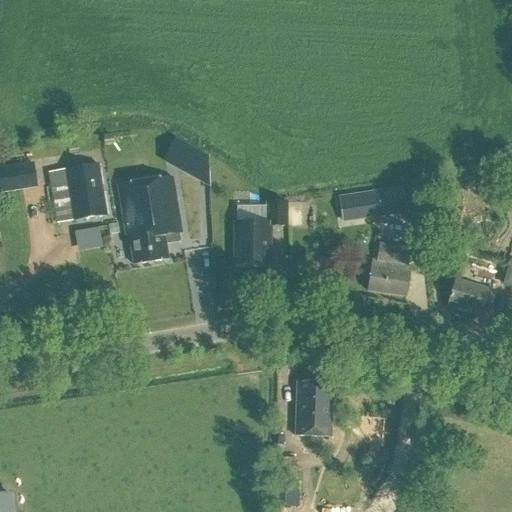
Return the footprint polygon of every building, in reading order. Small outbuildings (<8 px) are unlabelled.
[(184,176),(209,189),(208,158),(197,152),(184,176)] [(98,166),(64,171),(72,222),(106,217),(98,166)] [(22,171),(2,174),(5,194),(24,191),(22,171)] [(171,180),(118,189),(128,246),(131,245),(135,269),(167,263),(163,240),(181,237),(171,180)] [(384,191),(356,195),(360,221),(388,217),(384,191)] [(445,197),(447,211),(461,210),(460,196),(445,197)] [(442,198),(422,200),(425,238),(446,236),(442,198)] [(236,240),(233,243),(233,249),(236,252),(236,267),(267,267),(267,228),(286,228),(286,204),(266,204),(266,225),(236,225),(236,240)] [(410,253),(381,247),(377,266),(372,265),(365,295),(403,304),(409,279),(405,278),(410,253)] [(191,252),(171,255),(175,281),(195,278),(191,252)] [(494,297),(454,285),(445,312),(474,321),(473,323),(485,325),(494,297)] [(211,290),(178,291),(180,331),(204,330),(203,320),(212,320),(211,290)] [(333,386),(298,385),(296,438),(330,439),(333,386)] [(274,492),(296,492),(296,457),(274,457),(274,492)] [(13,511),(11,494),(0,495),(0,511),(13,511)]
